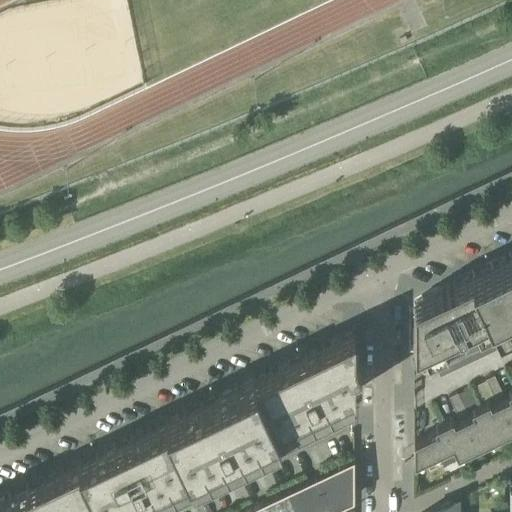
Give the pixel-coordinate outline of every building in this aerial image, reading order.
[(511,251),(490,262),(508,300),(511,307),(511,251)] [(490,262),(473,270),(491,308),(508,300),(490,262)] [(473,270),(455,279),(473,317),(491,308),(473,270)] [(473,317),(455,279),(413,299),(413,363),(472,335),(465,321),(473,317)] [(352,328),(322,342),(345,389),(353,385),(353,367),(360,364),(353,351),(353,328),(352,328)] [(322,342),(305,350),(327,398),(345,389),(322,342)] [(305,350),(288,359),(310,406),(312,410),(321,406),(319,402),(327,398),(305,350)] [(418,362),(423,372),(435,366),(430,356),(418,362)] [(288,359),(270,367),(293,414),(310,406),(288,359)] [(270,367),(253,375),(275,422),(293,414),(270,367)] [(494,374),(489,376),(511,423),(511,386),(507,389),(509,393),(504,396),(494,374)] [(253,375),(236,383),(258,431),(275,422),(253,375)] [(489,398),(480,402),(495,435),(511,426),(511,423),(489,376),(485,378),(496,400),(491,402),(489,398)] [(236,383),(218,392),(241,439),(258,431),(236,383)] [(457,391),(453,393),(477,444),(495,435),(480,402),(471,407),(472,411),(467,413),(457,391)] [(201,400),(223,447),(225,451),(234,447),(232,443),(241,439),(218,392),(201,400)] [(452,416),(441,421),(452,443),(457,453),(477,444),(453,393),(448,395),(459,417),(454,420),(452,416)] [(201,400),(184,408),(206,455),(223,447),(201,400)] [(184,408),(166,417),(188,464),(206,455),(184,408)] [(166,417),(148,425),(171,472),(188,464),(166,417)] [(452,443),(441,421),(434,424),(436,428),(413,439),(413,461),(452,443)] [(148,425),(131,433),(153,481),(171,472),(148,425)] [(131,433),(114,442),(136,489),(138,493),(147,489),(145,485),(153,481),(131,433)] [(114,442),(96,450),(119,497),(136,489),(114,442)] [(96,450),(78,459),(101,506),(119,497),(96,450)] [(353,456),(314,475),(330,508),(352,497),(353,497),(353,496),(353,456)] [(78,459),(61,467),(82,511),(87,511),(101,506),(78,459)] [(82,511),(61,467),(44,475),(61,511),(82,511)] [(61,511),(44,475),(26,483),(39,511),(61,511)] [(314,475),(287,488),(298,511),(320,511),(330,508),(314,475)] [(39,511),(26,483),(9,492),(18,511),(39,511)] [(298,511),(287,488),(260,501),(265,511),(298,511)] [(18,511),(9,492),(0,496),(0,511),(18,511)] [(456,511),(457,498),(426,511),(456,511)] [(265,511),(260,501),(236,511),(265,511)]
